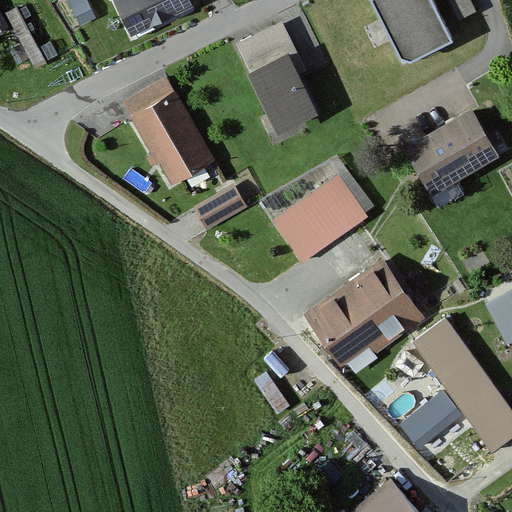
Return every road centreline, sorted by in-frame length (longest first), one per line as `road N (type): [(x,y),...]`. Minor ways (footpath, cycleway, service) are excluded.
road 1 (residential): [(26,135),(259,304),(450,511)]
road 2 (residential): [(26,135),(91,88),(276,0)]
